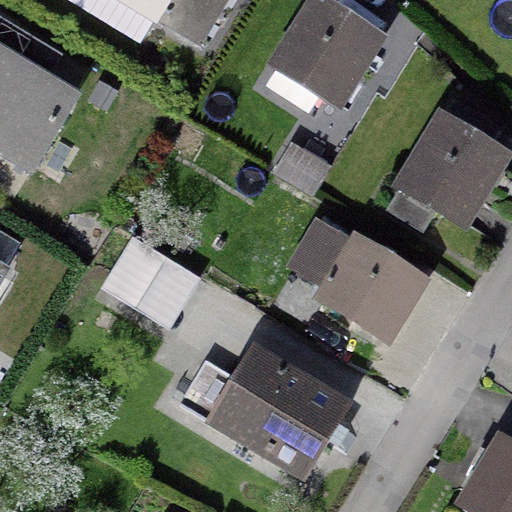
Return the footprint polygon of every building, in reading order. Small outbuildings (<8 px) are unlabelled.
[(115,0),(197,49),(226,0),(115,0)] [(333,109),(375,44),(315,6),(274,71),(333,109)] [(0,56),(0,159),(31,177),(76,99),(0,56)] [(501,164),(441,128),(388,215),(421,235),(434,213),(461,229),(501,164)] [(326,174),(288,151),(273,177),(311,200),(326,174)] [(293,272),(327,292),(320,304),(384,343),(418,288),(354,248),(351,254),(317,233),(293,272)] [(301,481),(343,412),(253,358),(233,390),(245,397),(222,433),(301,481)] [(481,477),(459,511),(511,511),(511,452),(501,446),(490,462),(479,455),(470,470),(481,477)]
